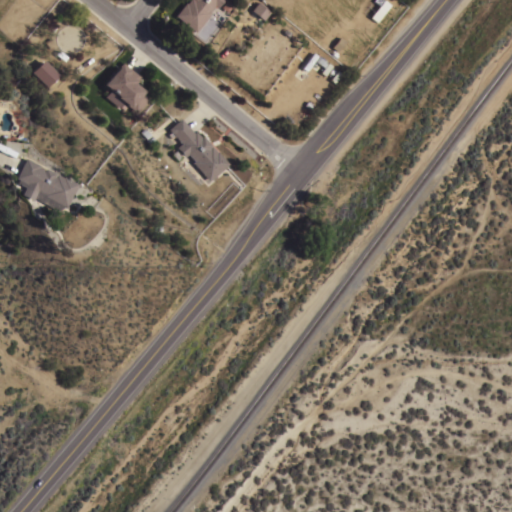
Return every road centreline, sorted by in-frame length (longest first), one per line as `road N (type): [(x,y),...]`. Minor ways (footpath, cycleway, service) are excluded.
road 1 (secondary): [(18,511),(154,358),(299,168),(444,0)]
road 2 (residential): [(92,0),(299,168)]
